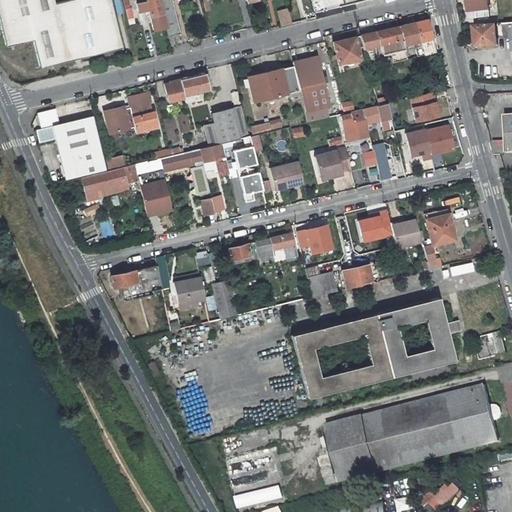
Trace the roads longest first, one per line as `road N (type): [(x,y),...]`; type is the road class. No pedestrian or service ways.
road 1 (unclassified): [(434,0),(6,106)]
road 2 (residential): [(485,169),(75,266)]
road 3 (unclassified): [(205,511),(75,266)]
road 4 (unclassified): [(75,266),(6,106)]
